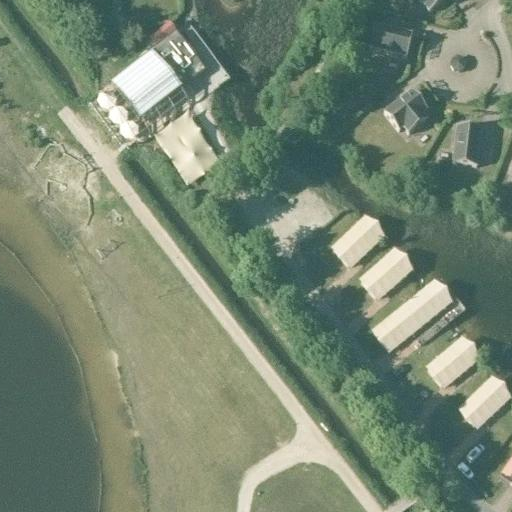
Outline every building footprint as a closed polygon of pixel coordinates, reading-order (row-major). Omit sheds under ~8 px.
[(446,0),(415,0),(429,16),(447,1),(446,0)] [(412,38),(374,29),(368,52),(406,61),(412,38)] [(169,113),(206,83),(183,53),(170,62),(167,57),(142,77),(146,82),(145,82),(169,113)] [(426,113),(411,94),(383,117),(398,135),(403,132),(408,138),(427,123),(422,117),(426,113)] [(480,132),(456,130),(452,168),(475,171),(480,132)] [(365,221),(329,251),(348,273),(384,243),(365,221)] [(393,254),(358,285),(377,307),(412,276),(393,254)] [(433,284),(371,336),(390,358),(452,307),(433,284)] [(461,343),(424,371),(441,394),(478,366),(461,343)] [(492,380),(457,412),(477,433),(511,401),(492,380)] [(511,488),(511,465),(501,481),(511,488)]
